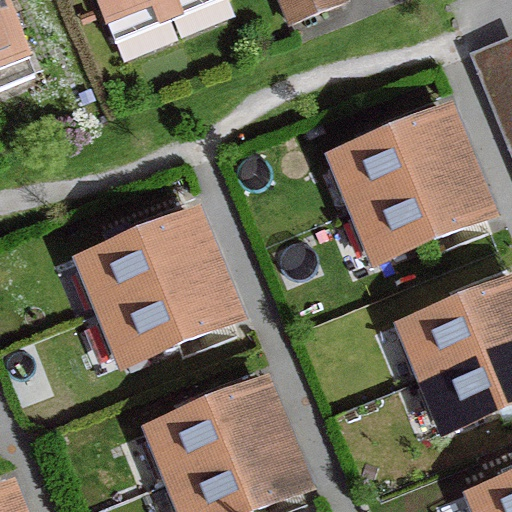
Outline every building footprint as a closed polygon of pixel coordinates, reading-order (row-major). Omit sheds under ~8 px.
[(0,0),(0,63),(22,55),(0,0)] [(156,0),(91,0),(101,23),(156,0)] [(276,0),(287,27),(343,5),(341,0),(276,0)] [(511,36),(471,53),(511,153),(511,36)] [(447,113),(339,156),(382,263),(490,220),(477,188),(462,149),(447,113)] [(193,217),(88,260),(131,364),(236,321),(223,290),(208,253),(193,217)] [(511,284),(407,326),(450,433),(511,408),(511,284)] [(260,384),(155,426),(190,511),(253,511),(304,492),(294,467),(276,423),(260,384)] [(511,511),(511,481),(475,496),(481,511),(511,511)] [(0,511),(17,511),(7,486),(0,489),(0,511)]
